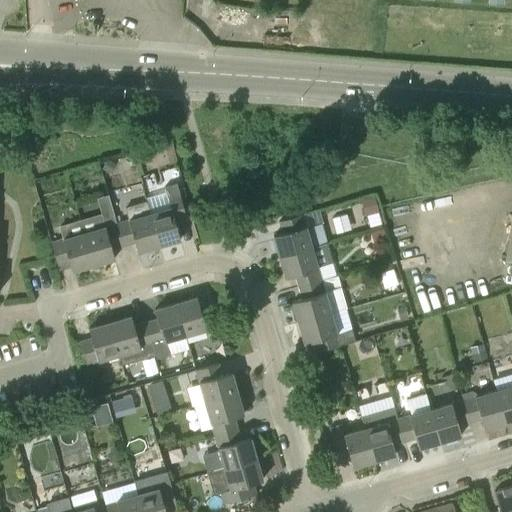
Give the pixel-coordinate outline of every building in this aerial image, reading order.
[(107,158),(101,168),(110,173),(116,163),(107,158)] [(150,213),(159,245),(181,239),(175,221),(187,217),(177,183),(165,186),(171,207),(150,213)] [(360,199),(365,215),(367,215),(379,211),(374,195),(360,199)] [(117,223),(124,246),(136,243),(138,252),(159,245),(150,213),(146,201),(125,207),(129,219),(117,223)] [(81,219),(94,264),(115,258),(113,249),(124,246),(117,223),(106,226),(102,213),(81,219)] [(274,235),(280,256),(312,247),(302,214),(279,221),(283,233),(274,235)] [(94,264),(81,219),(60,225),(63,238),(52,242),(58,265),(70,262),(73,270),(94,264)] [(375,244),(387,240),(384,228),(372,231),(375,244)] [(312,247),(280,256),(286,278),(295,275),(298,287),(321,280),(318,267),(334,262),(327,242),(312,247)] [(321,280),(298,287),(302,298),(293,301),(299,322),(331,313),(321,280)] [(197,297),(176,303),(185,335),(206,329),(209,339),(221,335),(214,312),(203,315),(197,297)] [(185,335),(176,303),(155,309),(157,318),(146,321),(152,344),(185,335)] [(405,305),(396,308),(399,319),(408,317),(405,305)] [(331,313),(299,322),(305,343),(314,341),(317,352),(340,346),(356,341),(352,330),(337,334),(331,313)] [(152,344),(146,321),(134,325),(132,316),(110,322),(120,354),(152,344)] [(120,354),(110,322),(89,328),(92,337),(80,340),(87,364),(120,354)] [(196,369),(206,402),(238,393),(231,371),(223,374),(219,362),(196,369)] [(511,385),(496,390),(506,422),(511,420),(511,385)] [(506,422),(496,390),(474,397),(472,389),(461,392),(464,400),(470,423),(482,420),(484,428),(506,422)] [(238,393),(206,402),(215,435),(238,428),(235,417),(244,414),(238,393)] [(155,404),(159,417),(173,412),(168,399),(155,404)] [(470,423),(464,400),(431,409),(440,441),(461,435),(459,426),(470,423)] [(440,441),(431,409),(398,419),(405,442),(416,439),(419,447),(440,441)] [(405,442),(398,419),(365,428),(374,460),(396,454),(393,445),(405,442)] [(374,460),(365,428),(344,434),(342,424),(329,428),(336,451),(348,448),(353,466),(374,460)] [(45,432),(44,426),(34,428),(35,435),(45,432)] [(238,428),(215,435),(220,451),(203,455),(208,472),(257,458),(250,437),(242,440),(238,428)] [(257,458),(208,472),(214,493),(221,491),(224,503),(248,497),(244,485),(263,480),(257,458)] [(171,484),(138,494),(143,511),(166,511),(178,507),(171,484)] [(511,511),(511,485),(494,491),(500,510),(493,511),(511,511)] [(143,511),(138,494),(105,503),(107,511),(143,511)] [(72,511),(68,496),(47,502),(48,506),(36,509),(37,511),(72,511)] [(107,511),(105,503),(74,511),(107,511)]
